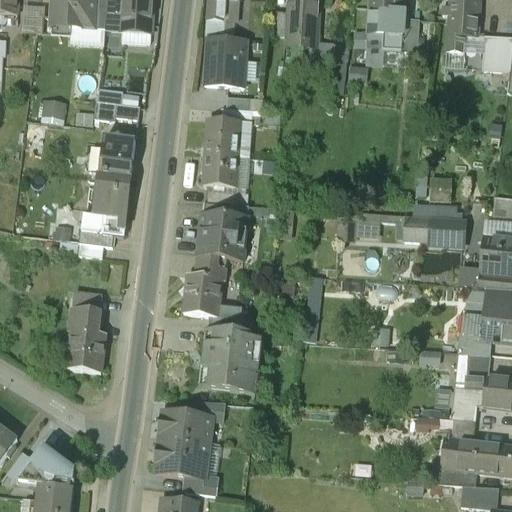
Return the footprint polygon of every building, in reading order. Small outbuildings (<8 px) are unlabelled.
[(17,0),(0,0),(0,16),(17,18),(17,0)] [(54,0),(53,23),(71,25),(71,31),(93,33),(95,0),(54,0)] [(108,0),(95,0),(93,33),(105,34),(108,0)] [(122,0),(108,0),(105,34),(104,41),(121,43),(123,28),(120,28),(122,0)] [(153,0),(122,0),(120,28),(123,28),(151,30),(153,0)] [(239,0),(207,0),(205,40),(208,41),(223,41),(225,2),(239,3),(239,0)] [(320,0),(289,0),(289,15),(287,39),(285,70),(303,72),(304,46),(318,47),(320,0)] [(399,0),(369,0),(367,45),(383,46),(385,11),(399,12),(399,0)] [(479,0),(449,0),(449,10),(442,9),(442,18),(449,19),(448,39),(464,40),(478,41),(479,0)] [(45,35),(46,8),(28,8),(27,34),(45,35)] [(289,15),(276,14),(275,39),(287,39),(289,15)] [(419,22),(403,21),(402,53),(417,54),(419,22)] [(464,40),(448,39),(447,54),(464,55),(464,40)] [(223,41),(208,41),(205,88),(245,91),(248,43),(223,41)] [(511,53),(511,41),(484,41),(483,74),(509,75),(511,53)] [(123,99),(101,96),(99,107),(118,109),(122,109),(123,99)] [(66,127),(69,103),(46,101),(43,124),(66,127)] [(263,103),(229,101),(228,113),(262,115),(263,103)] [(122,109),(118,109),(116,123),(138,125),(140,112),(122,109)] [(240,127),(208,125),(206,159),(237,162),(239,142),(233,142),(234,128),(239,128),(240,127)] [(136,147),(104,143),(99,179),(131,183),(136,147)] [(237,162),(206,159),(204,191),(236,192),(236,191),(231,191),(231,177),(236,177),(237,162)] [(131,183),(99,179),(94,219),(84,218),(82,235),(114,239),(113,240),(124,241),(131,183)] [(240,199),(207,197),(206,207),(239,210),(240,199)] [(511,204),(494,202),(491,227),(511,228),(511,204)] [(206,207),(205,207),(199,260),(227,263),(243,265),(250,211),(239,210),(206,207)] [(463,225),(430,223),(429,248),(461,249),(463,225)] [(82,235),(80,235),(79,248),(80,248),(104,251),(112,252),(113,240),(114,239),(82,235)] [(511,242),(486,240),(481,278),(511,281),(511,242)] [(104,251),(80,248),(79,259),(103,262),(104,251)] [(227,263),(199,260),(197,276),(203,277),(202,282),(221,284),(225,284),(227,263)] [(202,282),(188,280),(184,319),(210,322),(219,323),(221,309),(218,309),(221,284),(202,282)] [(511,294),(489,293),(487,306),(496,307),(494,328),(485,328),(486,325),(472,324),(468,358),(489,360),(490,360),(492,346),(511,348),(511,294)] [(245,312),(221,309),(219,323),(210,322),(209,335),(234,337),(236,324),(243,325),(245,312)] [(101,317),(73,313),(70,335),(72,335),(92,337),(93,327),(99,328),(101,317)] [(209,335),(208,334),(201,392),(256,398),(263,341),(234,337),(209,335)] [(98,337),(92,337),(72,335),(67,373),(101,377),(106,339),(98,337)] [(511,381),(507,381),(505,393),(485,391),(489,360),(468,358),(466,358),(462,392),(451,390),(447,423),(452,424),(475,425),(477,409),(511,413),(511,381)] [(226,408),(193,406),(192,419),(212,422),(225,424),(226,408)] [(192,419),(164,416),(161,441),(209,447),(212,422),(192,419)] [(475,425),(452,424),(450,442),(473,445),(475,425)] [(0,464),(17,443),(0,430),(0,464)] [(209,447),(161,441),(156,475),(187,479),(205,482),(205,481),(209,447)] [(511,448),(473,445),(450,442),(447,474),(475,477),(511,481),(511,448)] [(76,475),(43,450),(32,464),(15,486),(18,487),(19,486),(38,489),(36,505),(23,503),(22,511),(71,511),(74,492),(71,492),(72,487),(74,488),(76,475)] [(23,457),(6,479),(15,486),(32,464),(23,457)] [(447,474),(440,474),(439,489),(463,491),(474,491),(475,477),(447,474)] [(205,482),(187,479),(184,496),(217,500),(219,483),(205,481),(205,482)] [(474,491),(463,491),(461,511),(497,511),(499,493),(474,491)] [(197,511),(199,503),(168,499),(167,510),(192,511),(197,511)]
